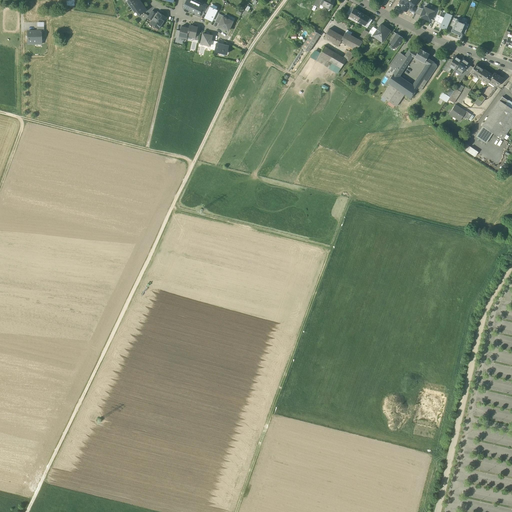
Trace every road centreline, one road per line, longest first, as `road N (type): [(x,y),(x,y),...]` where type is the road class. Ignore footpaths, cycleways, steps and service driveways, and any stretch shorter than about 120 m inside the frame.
road 1 (track): [(284,0),(241,63),(27,511)]
road 2 (track): [(238,511),(350,201),(511,241)]
road 3 (track): [(438,511),(485,312),(511,266)]
road 4 (track): [(0,113),(194,162)]
road 5 (residential): [(356,0),(511,66)]
road 6 (track): [(172,208),(331,249)]
road 7 (track): [(0,181),(22,119),(22,30)]
road 8 (track): [(146,150),(175,23)]
